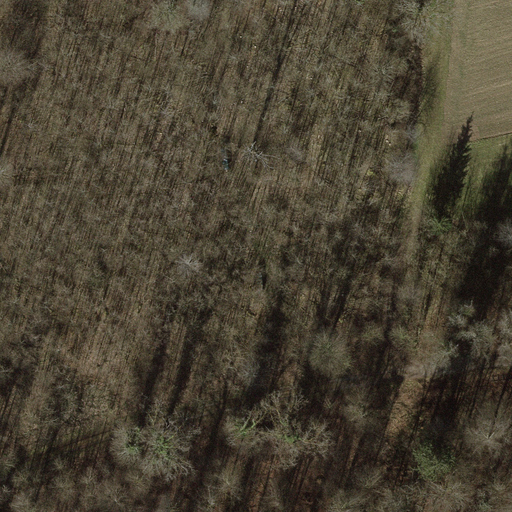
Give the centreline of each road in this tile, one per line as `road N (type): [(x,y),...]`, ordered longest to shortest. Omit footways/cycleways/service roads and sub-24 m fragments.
road 1 (track): [(0,474),(136,421),(511,358)]
road 2 (track): [(410,200),(387,305),(391,373)]
